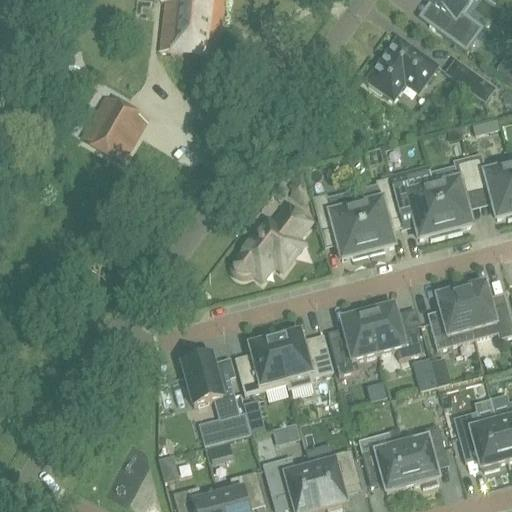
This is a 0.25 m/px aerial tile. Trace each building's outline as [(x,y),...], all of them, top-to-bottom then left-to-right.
[(216,60),(222,0),(160,0),(161,4),(165,4),(160,54),(216,60)] [(428,0),(425,4),(440,14),(429,29),(466,56),(478,39),(456,24),(473,0),(428,0)] [(417,95),(436,69),(396,41),(367,83),(370,85),(368,88),(380,97),(382,94),(393,102),(404,86),(417,95)] [(494,91),(455,64),(455,63),(445,77),(484,105),(494,91)] [(124,164),(147,124),(105,100),(82,140),(124,164)] [(490,126),(486,126),(489,137),(501,134),(498,123),(490,126)] [(450,147),(462,144),(459,132),(447,135),(450,147)] [(511,222),(511,175),(511,170),(486,177),(481,158),(467,161),(477,202),(491,199),(497,223),(507,220),(508,224),(511,222)] [(477,202),(467,161),(453,165),(458,184),(433,190),(446,240),(462,236),(461,232),(471,229),(465,205),(477,202)] [(430,244),(446,240),(428,172),(404,177),(390,181),(400,222),(412,219),(419,243),(429,240),(430,244)] [(400,222),(390,181),(375,185),(380,204),(355,210),(368,260),(385,256),(384,252),(394,249),(388,225),(400,222)] [(368,260),(355,210),(330,216),(325,198),(311,201),(321,234),(333,231),(341,263),(352,261),(353,264),(368,260)] [(253,239),(235,262),(233,267),(233,271),(234,275),(237,278),(241,280),(245,280),(249,279),(253,276),(254,277),(267,262),(282,274),(293,260),(287,255),(310,225),(288,208),(273,229),(268,225),(256,241),(253,239)] [(460,294),(473,344),(497,337),(498,343),(511,339),(511,328),(506,306),(491,310),(485,289),(486,288),(485,286),(483,287),(481,288),(480,284),(467,287),(468,291),(460,294)] [(473,344),(460,294),(453,296),(452,291),(438,295),(440,299),(438,300),(438,299),(436,300),(436,302),(442,323),(429,327),(436,354),(473,344)] [(373,314),(365,317),(376,359),(396,354),(399,363),(423,356),(416,329),(401,333),(394,309),(389,310),(388,306),(371,310),(373,314)] [(376,359),(365,317),(361,317),(360,313),(345,318),(345,322),(340,323),(344,339),(328,343),(338,379),(359,374),(356,364),(376,359)] [(300,335),(273,342),(286,388),(288,393),(314,386),(312,381),(333,376),(325,345),(305,351),(300,335)] [(237,369),(245,399),(286,388),(273,342),(249,348),(253,365),(237,369)] [(218,384),(211,359),(199,362),(197,358),(182,362),(184,366),(182,367),(194,409),(214,404),(219,425),(240,419),(230,381),(218,384)] [(444,364),(412,372),(419,401),(451,394),(444,364)] [(214,404),(194,409),(207,456),(251,444),(247,430),(244,418),(240,419),(219,425),(214,404)] [(511,422),(497,426),(496,426),(507,465),(511,463),(511,406),(508,408),(511,421),(511,422)] [(500,467),(507,465),(496,426),(497,426),(495,420),(479,424),(476,416),(453,422),(460,448),(473,444),(481,472),(484,472),(485,475),(501,471),(500,467)] [(265,435),(262,420),(247,423),(251,439),(265,435)] [(419,488),(420,492),(435,488),(434,484),(439,483),(433,462),(446,458),(438,430),(415,436),(417,444),(403,448),(402,448),(413,490),(419,488)] [(296,432),(273,437),(277,454),(299,448),(296,432)] [(413,490),(402,448),(403,448),(399,433),(388,436),(392,450),(364,458),(372,487),(385,484),(389,497),(413,490)] [(310,472),(321,511),(342,511),(342,509),(347,507),(342,492),(360,487),(351,454),(332,460),(334,466),(310,472)] [(321,511),(310,472),(295,476),(291,463),(264,470),(272,501),(290,496),(294,511),(321,511)] [(218,499),(221,511),(248,511),(247,506),(263,502),(256,476),(230,483),(234,495),(218,499)] [(221,511),(218,499),(203,503),(199,491),(173,498),(177,511),(221,511)]
